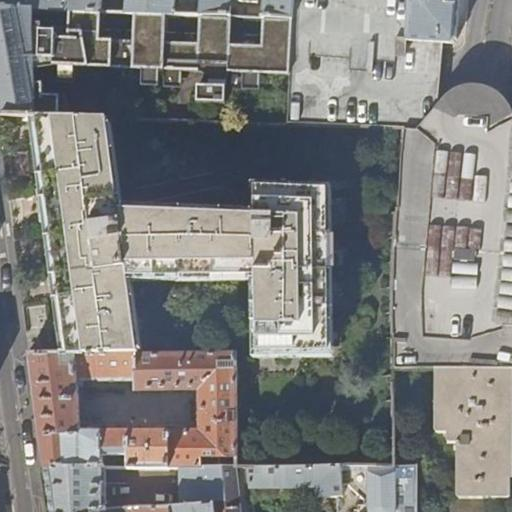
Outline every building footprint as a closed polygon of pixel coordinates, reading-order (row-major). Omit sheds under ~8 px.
[(0,0),(0,8),(32,10),(66,11),(69,11),(71,11),(99,12),(102,12),(102,0),(0,0)] [(127,0),(127,13),(134,13),(168,14),(202,15),(203,0),(189,0),(189,5),(176,4),(176,0),(127,0)] [(203,0),(202,15),(223,16),(232,16),(263,17),(293,18),(294,0),(203,0)] [(510,367),(511,366),(511,123),(511,113),(499,99),(489,92),(477,88),(466,87),(455,90),(446,95),(436,105),(441,48),(400,44),(402,0),(294,0),(293,18),(290,76),(290,127),(406,130),(396,366),(435,367),(510,367)] [(511,0),(402,0),(400,44),(441,48),(452,47),(453,0),(511,0)] [(32,10),(0,8),(0,115),(37,117),(71,118),(70,98),(43,96),(45,71),(56,62),(122,66),(122,83),(139,83),(140,67),(232,73),(231,89),(248,90),(249,74),(290,76),(293,18),(263,17),(262,45),(231,44),(232,16),(223,16),(202,15),(201,42),(168,41),(168,14),(134,13),(132,40),(99,39),(99,12),(71,11),(69,11),(69,31),(32,30),(32,10)] [(226,87),(198,86),(197,102),(225,104),(226,87)] [(120,210),(108,119),(71,118),(37,117),(46,180),(48,199),(62,301),(69,355),(140,355),(130,277),(257,276),(259,353),(332,351),(328,188),(256,186),(256,214),(120,210)] [(202,458),(237,457),(235,354),(140,355),(69,355),(29,355),(37,412),(45,469),(103,468),(103,456),(123,456),(123,468),(181,467),(202,467),(202,458)] [(511,382),(510,383),(510,367),(435,367),(434,431),(447,431),(447,441),(457,441),(456,496),(510,496),(510,477),(511,476),(511,382)] [(202,467),(181,467),(181,507),(213,506),(213,511),(415,511),(415,465),(394,465),(251,467),(254,511),(241,511),(238,467),(237,467),(202,467)] [(103,468),(45,469),(46,478),(50,511),(102,511),(104,511),(104,510),(122,510),(122,489),(119,485),(105,486),(105,468),(103,468)]
